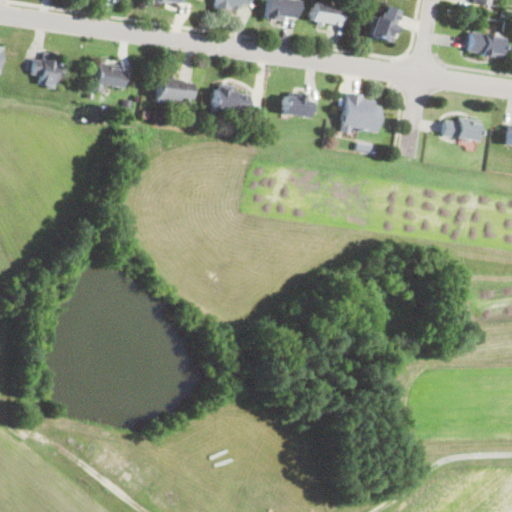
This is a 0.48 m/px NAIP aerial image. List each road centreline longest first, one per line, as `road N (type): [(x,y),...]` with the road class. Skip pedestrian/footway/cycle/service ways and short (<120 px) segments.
road 1 (residential): [(511,90),(0,13)]
road 2 (residential): [(405,159),(432,0)]
